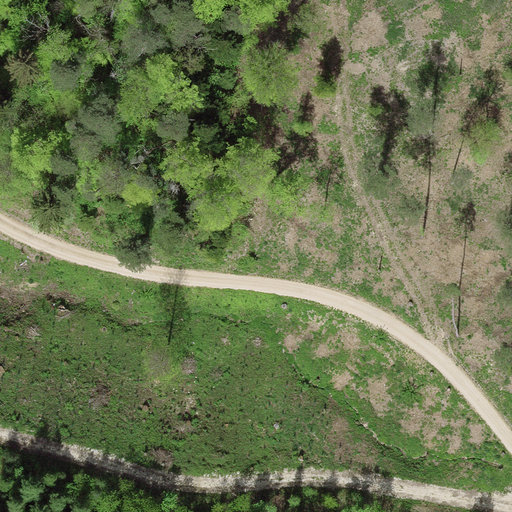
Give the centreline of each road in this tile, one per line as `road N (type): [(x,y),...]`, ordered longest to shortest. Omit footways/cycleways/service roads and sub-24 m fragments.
road 1 (track): [(511,446),(433,362),(309,294),(117,242),(0,198)]
road 2 (track): [(56,447),(221,488),(306,481),(484,500),(511,495)]
